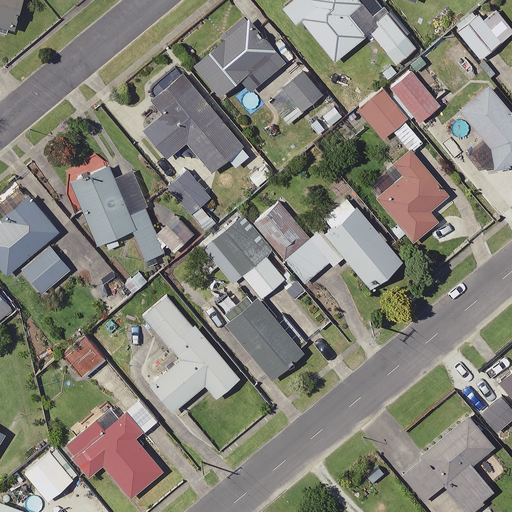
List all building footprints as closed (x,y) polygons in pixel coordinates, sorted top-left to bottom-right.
[(0,0),(0,23),(13,27),(20,0),(0,0)] [(284,0),(279,4),(294,22),(298,19),(332,61),(366,34),(348,11),(361,0),(284,0)] [(500,38),(476,11),(455,29),(479,56),(500,38)] [(367,30),(394,63),(415,46),(389,13),(367,30)] [(247,14),(190,60),(217,94),(238,77),(247,88),(283,59),(247,14)] [(482,69),(458,41),(446,52),(470,79),(482,69)] [(322,93),(301,67),(281,82),(302,109),(322,93)] [(439,102),(410,67),(388,85),(418,120),(439,102)] [(240,143),(181,69),(147,96),(159,110),(140,124),(165,156),(184,141),(207,170),(240,143)] [(511,111),(486,81),(455,107),(488,144),(491,167),(511,163),(511,111)] [(405,114),(380,86),(356,107),(381,135),(405,114)] [(343,113),(334,104),(313,124),(321,133),(343,113)] [(447,192),(408,146),(392,160),(401,170),(372,195),(412,240),(437,218),(428,208),(447,192)] [(127,211),(106,161),(68,176),(95,241),(130,227),(133,226),(127,211)] [(273,173),(265,162),(249,174),(257,185),(273,173)] [(208,196),(185,167),(167,181),(190,210),(208,196)] [(0,217),(0,264),(5,270),(58,227),(28,190),(4,209),(6,212),(0,217)] [(329,258),(278,199),(251,221),(302,280),(329,258)] [(143,204),(127,211),(133,226),(130,227),(143,258),(162,250),(143,204)] [(402,257),(355,204),(322,232),(368,286),(402,257)] [(192,231),(174,212),(155,230),(173,249),(192,231)] [(241,212),(203,245),(232,279),(271,247),(241,212)] [(70,268),(48,242),(20,265),(41,292),(70,268)] [(259,296),(283,276),(264,253),(240,273),(259,296)] [(151,277),(143,266),(125,279),(133,290),(151,277)] [(0,316),(12,306),(0,292),(0,316)] [(213,395),(238,375),(193,320),(191,322),(167,292),(141,314),(166,345),(168,343),(178,355),(146,380),(170,409),(202,383),(213,395)] [(259,296),(256,293),(223,321),(270,377),(303,349),(259,296)] [(62,350),(83,375),(104,357),(83,332),(62,350)] [(511,367),(498,379),(511,395),(511,367)] [(511,416),(511,406),(500,392),(479,410),(496,430),(511,416)] [(125,406),(69,452),(87,474),(100,463),(127,496),(163,466),(135,433),(142,427),(125,406)] [(492,443),(466,412),(398,469),(422,498),(442,482),(467,511),(468,511),(494,490),(470,462),(492,443)] [(72,478),(49,448),(23,469),(45,498),(72,478)] [(38,511),(0,497),(0,511),(38,511)]
